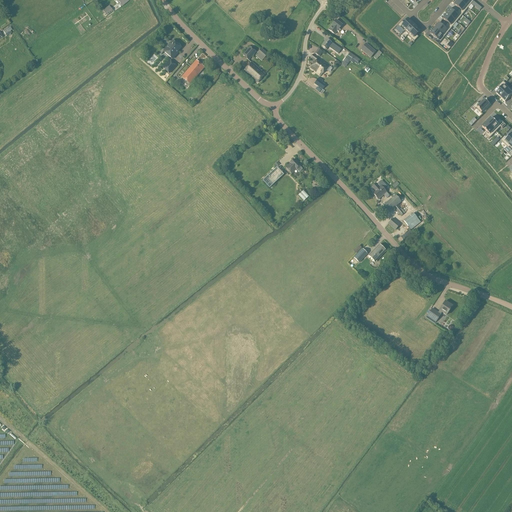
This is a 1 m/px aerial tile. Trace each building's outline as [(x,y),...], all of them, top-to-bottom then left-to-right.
[(457,0),(453,5),(459,9),(461,11),(461,10),(465,6),(457,0)] [(103,10),(107,16),(113,11),(109,6),(103,10)] [(449,9),(446,14),(454,20),(457,16),(455,14),(449,9)] [(446,14),(442,18),(448,23),(450,25),(450,24),(454,20),(446,14)] [(401,26),(400,28),(404,32),(405,31),(412,23),(408,19),(404,23),(401,26)] [(342,25),(336,20),(332,25),(329,30),(334,34),(337,31),(342,25)] [(412,23),(405,31),(408,34),(408,35),(416,27),(412,23)] [(438,23),(434,28),(443,36),(447,31),(447,30),(444,28),(438,23)] [(7,36),(12,32),(9,27),(3,31),(7,36)] [(408,34),(407,35),(411,39),(413,37),(413,38),(416,35),(420,30),(416,27),(408,35),(408,34)] [(434,28),(430,34),(436,38),(439,41),(439,40),(443,36),(434,28)] [(327,39),(322,46),(327,49),(328,47),(331,48),(338,53),(341,49),(332,43),(332,42),(327,39)] [(168,49),(165,52),(172,59),(176,54),(175,54),(181,47),(173,40),(166,47),(168,49)] [(375,52),(366,44),(361,50),(370,58),(375,52)] [(250,47),(243,55),(247,59),(248,60),(255,52),(250,47)] [(257,53),(258,54),(264,59),(268,54),(261,48),(257,53)] [(379,51),(373,57),(376,59),(382,54),(379,51)] [(348,52),(342,64),(346,67),(350,61),(357,65),(360,59),(348,52)] [(310,67),(321,75),(325,69),(326,70),(327,70),(328,68),(328,67),(327,66),(328,65),(313,55),(311,58),(315,61),(310,67)] [(176,66),(170,60),(163,68),(169,73),(176,66)] [(196,61),(182,77),(190,84),(204,67),(196,61)] [(265,74),(251,62),(244,71),(252,78),(253,77),(254,79),(254,80),(257,83),(265,74)] [(318,77),(314,84),(322,90),(326,85),(322,82),(323,80),(318,77)] [(501,88),(496,93),(501,98),(508,90),(504,86),(504,85),(501,88)] [(511,93),(508,90),(501,98),(505,102),(510,97),(511,95),(511,93)] [(480,105),(477,107),(477,108),(482,112),(490,104),(485,100),(480,105)] [(491,118),(487,122),(495,130),(499,126),(499,125),(496,123),(491,118)] [(487,122),(482,127),(487,132),(490,135),(490,134),(495,130),(487,122)] [(506,139),(503,142),(504,142),(508,146),(511,141),(511,134),(506,139)] [(286,167),(292,174),(296,169),(299,172),(302,169),(300,167),(300,166),(293,159),(290,162),(290,163),(286,167)] [(263,180),(270,188),(284,175),(277,167),(269,174),(263,180)] [(372,188),(375,191),(373,193),(378,200),(386,192),(381,186),(379,187),(376,184),(372,188)] [(303,190),(298,195),(304,201),(308,197),(303,190)] [(396,195),(384,205),(389,212),(394,208),(401,216),(404,214),(397,205),(401,202),(396,195)] [(418,219),(413,213),(404,220),(408,226),(418,219)] [(393,218),(388,224),(395,230),(401,224),(393,218)] [(369,256),(375,262),(386,251),(380,245),(369,256)] [(362,249),(353,257),(359,262),(367,254),(362,249)] [(445,301),(438,313),(432,309),(428,316),(436,321),(442,312),(446,315),(452,306),(445,301)]
